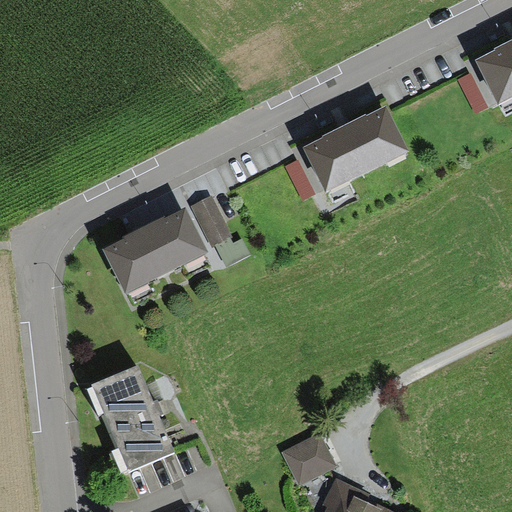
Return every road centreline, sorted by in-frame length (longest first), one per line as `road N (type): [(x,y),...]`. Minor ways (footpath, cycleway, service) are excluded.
road 1 (residential): [(59,511),(37,241),(491,0)]
road 2 (residential): [(511,329),(372,398),(346,441),(364,485)]
